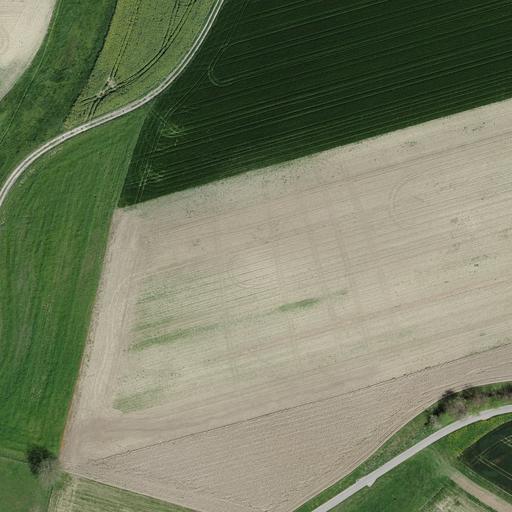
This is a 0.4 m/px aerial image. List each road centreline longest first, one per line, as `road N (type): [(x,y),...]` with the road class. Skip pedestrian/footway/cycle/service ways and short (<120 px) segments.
road 1 (track): [(220,0),(163,86),(51,143),(0,199)]
road 2 (unclassified): [(511,408),(446,430),(318,511)]
